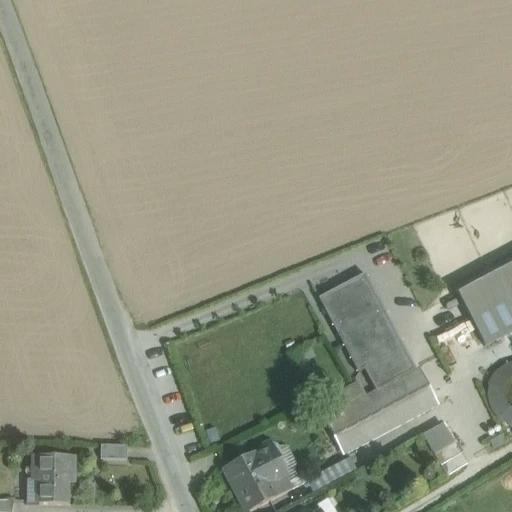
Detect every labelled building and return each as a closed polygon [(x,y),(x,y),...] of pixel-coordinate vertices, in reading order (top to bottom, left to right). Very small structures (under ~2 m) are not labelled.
[(511,333),(511,266),(456,296),(484,348),(511,333)] [(364,275),(318,300),(358,375),(364,372),(375,393),(415,371),(364,275)] [(511,364),(479,396),(511,431),(511,364)] [(347,408),(326,419),(345,456),(435,408),(415,371),(375,393),(365,398),(347,408)] [(359,387),(341,397),(347,408),(365,398),(359,387)] [(443,425),(422,436),(434,457),(455,445),(443,425)] [(455,445),(434,457),(446,477),(467,465),(455,445)] [(260,456),(227,473),(247,511),(251,511),(307,483),(303,477),(289,485),(277,461),(279,454),(276,448),(269,446),(262,449),(260,456)] [(126,462),(127,448),(101,447),(100,461),(126,462)] [(74,458),(34,458),(34,476),(39,476),(39,506),(67,506),(68,476),(74,476),(74,458)] [(0,494),(0,502),(12,503),(12,495),(0,494)] [(0,511),(12,511),(12,503),(0,502),(0,511)]
